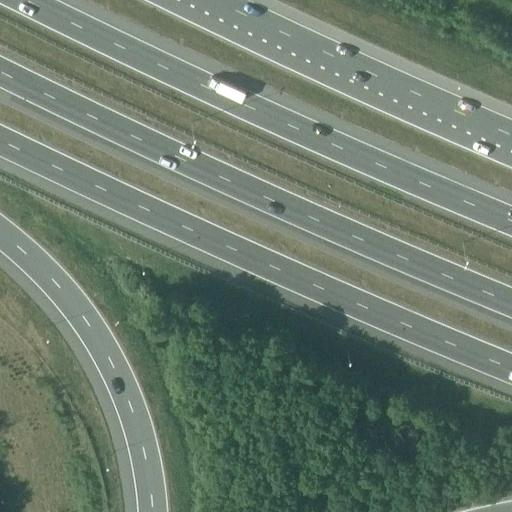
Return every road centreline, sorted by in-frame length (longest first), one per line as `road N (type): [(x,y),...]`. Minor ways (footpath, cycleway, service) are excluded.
road 1 (motorway): [(0,74),(511,303)]
road 2 (motorway): [(0,142),(511,370)]
road 3 (motorway): [(511,220),(333,149),(21,0)]
road 4 (motorway): [(511,149),(185,0)]
road 5 (motorway): [(0,233),(63,293),(107,358),(133,413),(151,511)]
